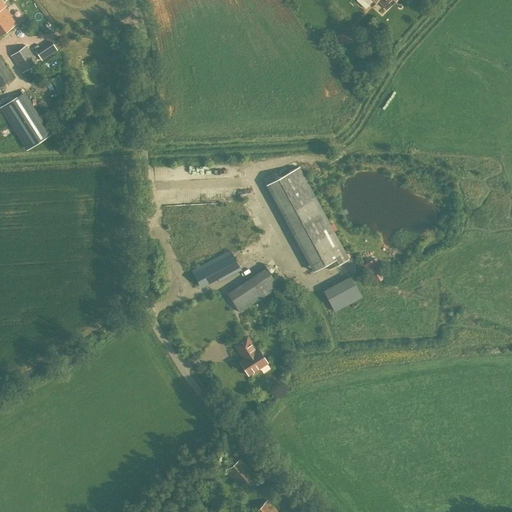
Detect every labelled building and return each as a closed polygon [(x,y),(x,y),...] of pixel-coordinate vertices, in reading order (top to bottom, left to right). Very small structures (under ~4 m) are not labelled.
[(0,0),(0,35),(15,24),(3,7),(5,6),(0,0)] [(376,0),(387,9),(394,0),(376,0)] [(69,24),(75,20),(64,1),(57,5),(69,24)] [(37,52),(43,61),(58,51),(52,42),(37,52)] [(22,73),(37,62),(26,46),(10,56),(22,73)] [(0,59),(0,86),(12,79),(0,59)] [(21,94),(1,107),(28,149),(49,136),(21,94)] [(299,167),(267,184),(313,271),(326,264),(329,269),(348,259),(299,167)] [(218,281),(240,269),(230,249),(191,270),(200,287),(217,278),(218,281)] [(386,277),(375,257),(363,264),(374,284),(386,277)] [(279,287),(265,267),(227,293),(239,312),(279,287)] [(324,292),(334,311),(361,297),(351,277),(324,292)] [(259,370),(256,365),(264,360),(257,349),(255,351),(246,338),(235,345),(243,358),(239,361),(248,375),(252,372),(253,374),(259,370)] [(239,489),(254,474),(241,458),(225,472),(239,489)] [(254,511),(277,511),(267,500),(254,511)]
